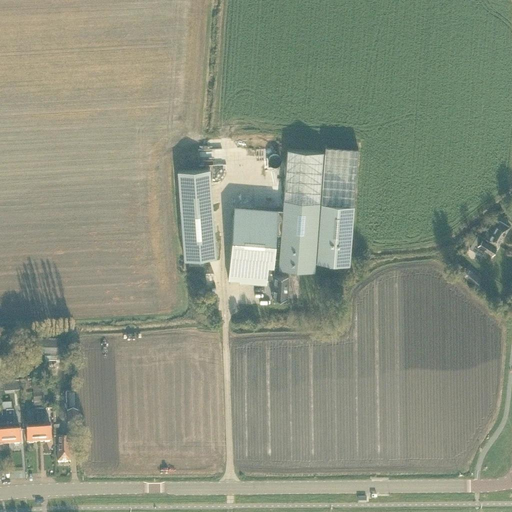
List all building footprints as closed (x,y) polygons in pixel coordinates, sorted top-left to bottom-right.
[(233,216),(228,280),(240,280),(240,282),(266,284),(267,270),(274,271),(272,297),(287,298),(288,275),(274,274),(274,267),(314,270),(315,260),(349,262),(357,147),(324,144),(324,150),(286,148),(282,219),(233,216)] [(209,167),(177,170),(185,259),(217,257),(209,167)] [(491,254),(509,227),(499,220),(498,222),(494,219),(477,245),(491,254)] [(481,279),(467,267),(461,274),(475,286),(481,279)] [(36,357),(62,357),(62,347),(36,347),(36,357)] [(42,388),(32,389),(34,407),(43,406),(42,388)] [(76,394),(66,395),(67,425),(78,425),(76,394)] [(0,445),(9,445),(7,419),(5,405),(0,405),(0,413),(1,413),(2,419),(3,430),(0,430),(0,445)] [(7,419),(9,445),(21,444),(20,428),(13,429),(11,418),(12,418),(11,405),(5,405),(7,419)] [(27,443),(39,442),(37,411),(33,412),(34,428),(26,428),(27,443)] [(45,411),(42,411),(37,411),(39,442),(52,442),(50,426),(42,427),(42,416),(45,416),(45,411)] [(58,463),(71,463),(70,437),(57,437),(58,463)]
